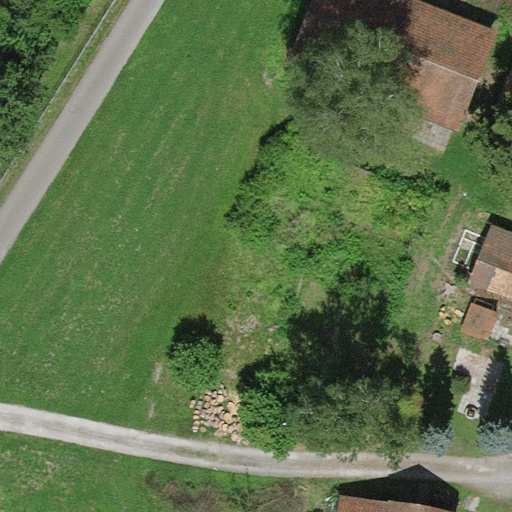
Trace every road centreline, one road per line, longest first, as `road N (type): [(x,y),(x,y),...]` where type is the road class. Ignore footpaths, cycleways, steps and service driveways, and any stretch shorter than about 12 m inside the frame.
road 1 (track): [(511,472),(216,454),(0,414)]
road 2 (track): [(148,0),(0,236)]
